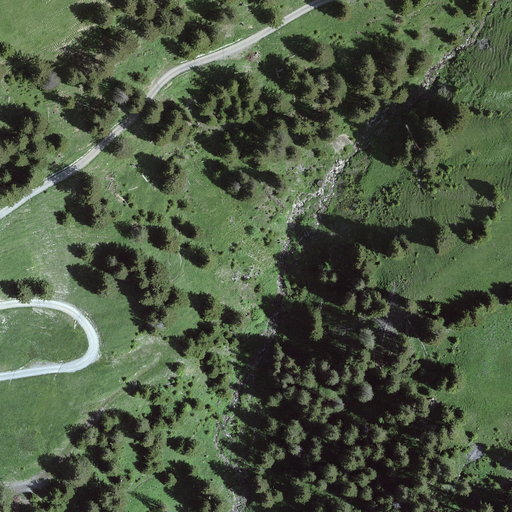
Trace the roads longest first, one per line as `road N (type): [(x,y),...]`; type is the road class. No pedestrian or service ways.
road 1 (track): [(0,217),(138,123),(186,72),(350,0)]
road 2 (track): [(0,376),(63,366),(90,347),(84,317),(24,295),(0,297)]
